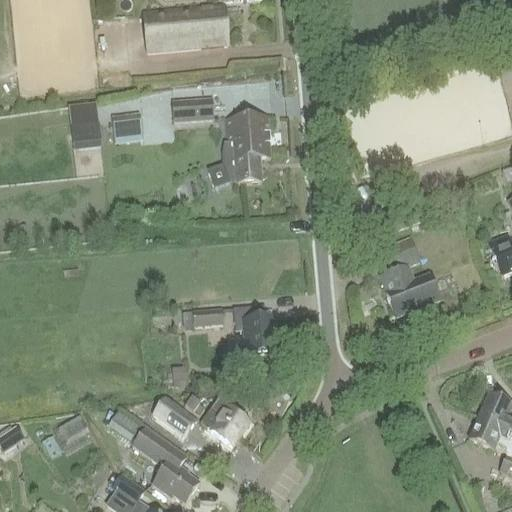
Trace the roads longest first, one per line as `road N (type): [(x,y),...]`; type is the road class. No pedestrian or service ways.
road 1 (unclassified): [(344,396),(327,342),(301,0)]
road 2 (tertiary): [(344,396),(511,335)]
road 3 (tertiary): [(244,511),(302,427),(344,396)]
